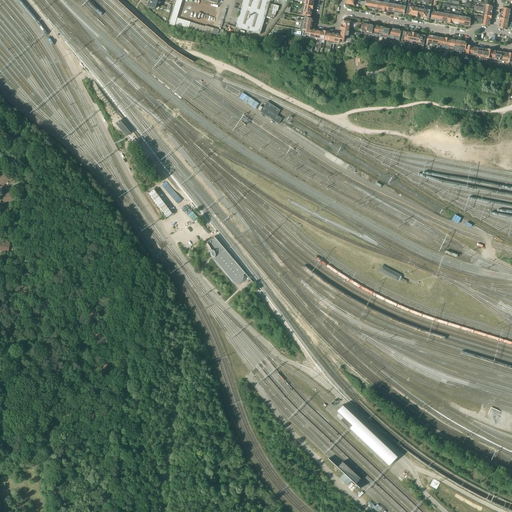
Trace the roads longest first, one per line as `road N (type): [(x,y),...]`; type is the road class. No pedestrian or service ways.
road 1 (track): [(511,501),(396,431),(317,347)]
road 2 (track): [(117,511),(115,389),(15,371),(3,383)]
road 3 (track): [(330,116),(426,102),(511,107)]
road 4 (track): [(15,371),(23,198)]
road 5 (residential): [(472,34),(340,10)]
road 6 (track): [(222,65),(175,47),(121,0)]
